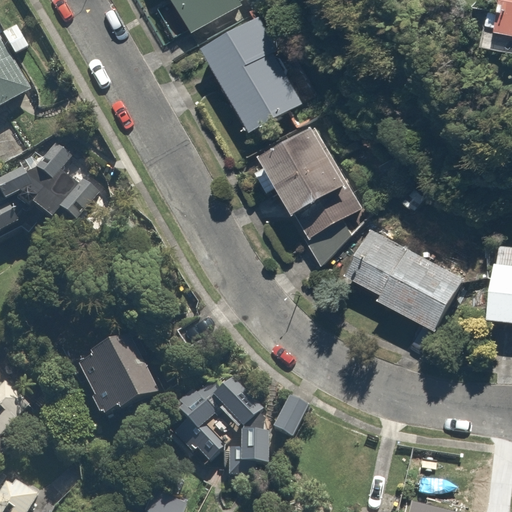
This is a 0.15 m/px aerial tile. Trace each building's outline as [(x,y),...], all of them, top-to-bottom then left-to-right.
[(257,18),(289,0),(178,0),(199,38),(252,9),(257,18)] [(511,0),(505,0),(499,36),(511,38),(511,0)] [(294,56),(273,21),(214,57),(266,142),(314,112),(284,63),(294,56)] [(0,122),(39,99),(0,33),(0,122)] [(347,265),(340,253),(372,218),(325,131),(274,159),(277,167),(262,175),(276,201),(292,193),(315,235),(307,239),(327,276),(347,265)] [(10,187),(61,227),(69,217),(83,227),(112,189),(47,139),(10,187)] [(10,187),(0,191),(0,244),(30,230),(10,187)] [(390,309),(447,340),(476,286),(379,233),(353,280),(394,302),(390,309)] [(511,249),(507,249),(500,329),(511,330),(511,249)] [(81,366),(107,422),(124,414),(129,425),(171,405),(140,338),(81,366)] [(0,374),(0,443),(34,408),(0,374)] [(267,412),(238,386),(230,394),(220,405),(249,432),(267,412)] [(293,403),(276,429),(297,443),(314,417),(293,403)] [(198,429),(194,426),(178,444),(207,471),(223,453),(198,429)] [(254,472),(263,472),(262,435),(242,436),(242,452),(229,452),(230,483),(255,482),(254,472)] [(37,511),(43,503),(7,480),(0,491),(0,511),(37,511)]
